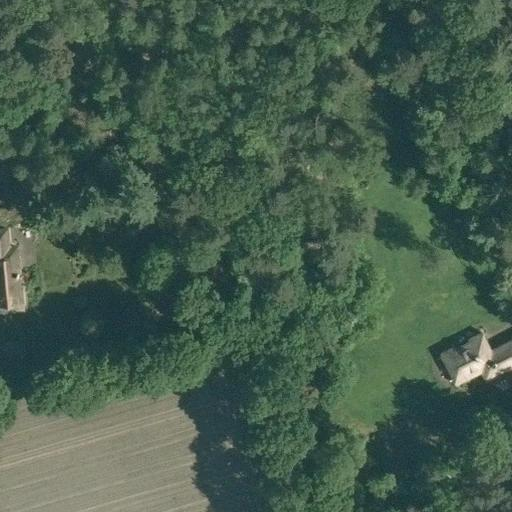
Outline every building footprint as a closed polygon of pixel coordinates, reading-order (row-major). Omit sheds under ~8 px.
[(94,193),(97,213),(137,206),(133,186),(94,193)] [(0,304),(1,304),(2,309),(21,307),(15,247),(8,248),(6,229),(0,229),(0,304)] [(183,252),(189,266),(224,251),(218,237),(183,252)] [(308,247),(311,261),(329,257),(325,243),(308,247)] [(481,333),(442,353),(456,382),(482,369),(486,378),(511,364),(511,340),(491,351),(481,333)] [(0,357),(10,355),(25,353),(22,338),(6,341),(0,341),(0,357)]
